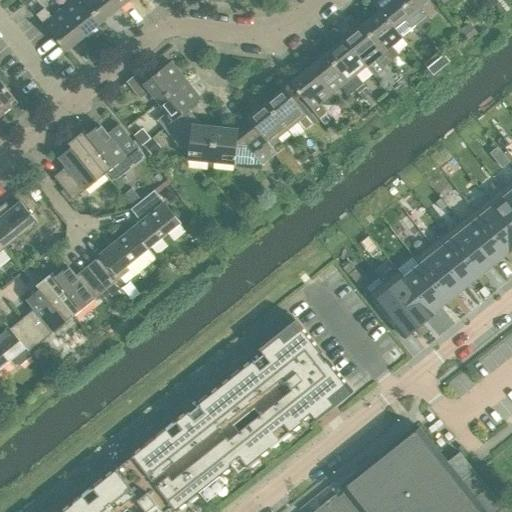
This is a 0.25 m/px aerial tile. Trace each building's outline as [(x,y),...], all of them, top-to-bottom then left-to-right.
[(61,10),(83,38),(101,24),(81,0),(70,0),(72,2),(61,10)] [(81,0),(101,24),(118,9),(110,0),(81,0)] [(110,0),(118,9),(130,0),(110,0)] [(401,36),(418,23),(399,0),(375,0),(372,3),(378,12),(379,11),(393,28),(394,27),(401,36)] [(399,0),(418,23),(425,17),(418,8),(427,0),(399,0)] [(83,38),(61,10),(51,19),(44,9),(36,16),(65,52),(83,38)] [(379,11),(378,12),(362,25),(391,62),(398,56),(391,47),(402,37),(401,36),(394,27),(393,28),(379,11)] [(385,70),(383,68),(391,62),(362,25),(344,40),(366,67),(375,78),(385,70)] [(366,67),(344,40),(326,54),(355,90),(363,85),(355,75),(366,67)] [(355,90),(326,54),(308,68),(330,95),(341,87),(348,96),(355,90)] [(157,102),(184,80),(170,63),(152,77),(145,68),(126,83),(140,100),(149,93),(157,102)] [(330,95),(308,68),(290,83),(319,120),(327,113),(320,104),(330,95)] [(181,112),(182,114),(200,99),(184,80),(157,102),(166,113),(157,121),(162,127),(181,112)] [(0,116),(0,117),(17,103),(0,81),(0,116)] [(265,103),(287,130),(298,122),(305,131),(313,124),(284,88),(265,103)] [(287,130),(265,103),(247,118),(249,121),(276,154),(284,148),(277,139),(287,130)] [(211,162),(214,128),(191,125),(182,114),(181,112),(162,127),(178,147),(189,148),(187,160),(211,162)] [(238,130),(214,128),(211,162),(235,165),(235,164),(260,166),(262,164),(263,165),(265,163),(276,154),(249,121),(238,130)] [(128,136),(119,124),(106,135),(99,125),(87,134),(84,131),(76,137),(105,174),(111,182),(113,180),(115,181),(130,168),(129,167),(132,164),(134,166),(142,159),(141,158),(144,156),(138,148),(128,136)] [(141,146),(150,139),(150,138),(142,128),(133,135),(141,146)] [(105,174),(76,137),(68,144),(71,148),(59,157),(66,167),(54,177),(73,200),(105,174)] [(151,157),(159,150),(150,139),(141,146),(151,157)] [(511,179),(501,188),(511,201),(511,179)] [(0,243),(5,249),(41,220),(34,212),(40,207),(24,187),(14,196),(20,203),(8,212),(2,205),(0,207),(0,243)] [(511,201),(501,188),(487,199),(511,230),(511,201)] [(132,229),(148,250),(149,249),(181,224),(154,191),(131,209),(141,222),(132,229)] [(511,230),(487,199),(473,211),(507,252),(510,250),(511,248),(511,230)] [(473,211),(459,222),(493,264),(503,255),(511,264),(511,263),(511,252),(510,250),(507,252),(473,211)] [(459,222),(445,233),(479,275),(482,272),(493,264),(459,222)] [(87,266),(106,290),(130,270),(134,274),(155,257),(149,249),(148,250),(132,229),(99,255),(100,256),(87,266)] [(431,244),(465,286),(475,277),(483,287),(489,282),(482,272),(479,275),(445,233),(431,244)] [(448,300),(451,297),(465,286),(431,244),(413,259),(419,266),(420,265),(448,300)] [(419,266),(404,278),(403,279),(431,313),(444,302),(452,311),(458,306),(451,297),(448,300),(420,265),(419,266)] [(106,290),(87,266),(75,276),(67,267),(55,276),(52,273),(44,279),(74,316),(106,290)] [(355,270),(349,274),(356,284),(362,279),(355,270)] [(398,271),(383,283),(417,325),(414,328),(421,337),(428,332),(420,322),(431,314),(431,313),(403,279),(404,278),(398,271)] [(74,316),(44,279),(36,286),(39,290),(27,299),(35,309),(22,319),(41,342),(74,316)] [(369,294),(402,337),(414,328),(417,325),(383,283),(369,294)] [(29,355),(28,353),(41,342),(22,319),(10,329),(9,328),(0,335),(0,369),(12,360),(14,362),(19,363),(29,355)] [(166,511),(173,507),(176,511),(232,466),(230,463),(238,456),(247,467),(302,423),(301,421),(310,414),(312,412),(309,408),(326,394),(343,381),(326,360),(324,361),(319,354),(320,353),(296,321),(259,350),(263,354),(254,362),(252,360),(197,404),(198,406),(189,413),(188,411),(132,456),(116,469),(116,468),(60,511),(166,511)] [(446,463),(419,428),(342,489),(344,493),(337,498),(334,495),(327,501),(313,511),(505,511),(475,473),(473,470),(465,460),(459,453),(446,463)]
